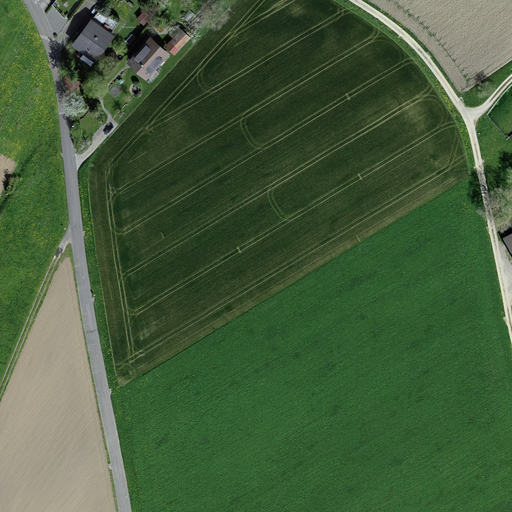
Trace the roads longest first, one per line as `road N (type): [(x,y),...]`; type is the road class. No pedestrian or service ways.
road 1 (unclassified): [(125,511),(83,286),(57,71),(28,0)]
road 2 (track): [(351,0),(393,27),(471,129),(511,327)]
